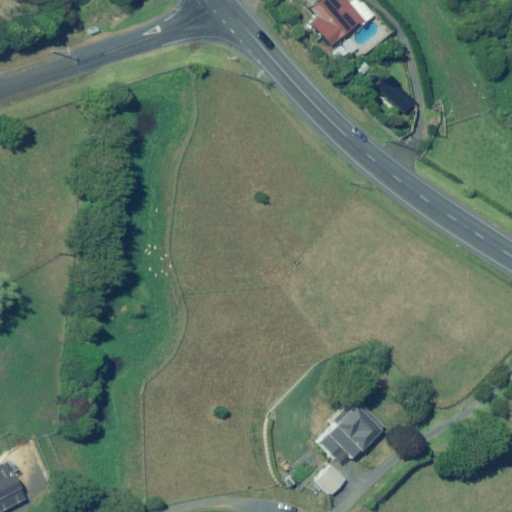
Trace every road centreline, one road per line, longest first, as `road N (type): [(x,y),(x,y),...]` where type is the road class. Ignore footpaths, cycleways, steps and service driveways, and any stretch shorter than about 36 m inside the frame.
road 1 (tertiary): [(511,256),(354,143),(221,0)]
road 2 (unclassified): [(220,0),(143,40),(0,92)]
